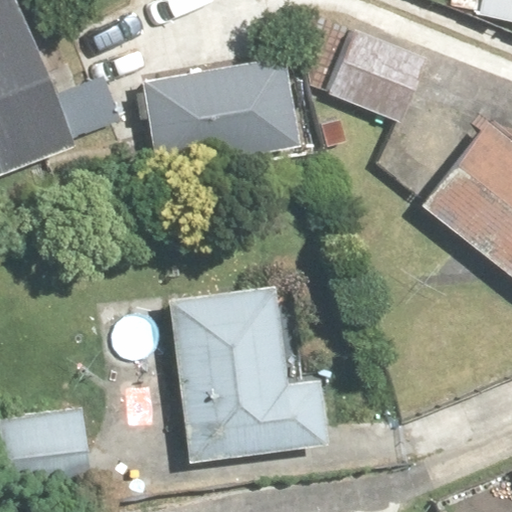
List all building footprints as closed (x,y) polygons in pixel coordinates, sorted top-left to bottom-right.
[(511,0),(467,0),(463,28),(511,34),(511,0)] [(0,160),(51,141),(0,5),(0,160)] [(438,57),(351,18),(320,84),(408,124),(438,57)] [(269,53),(123,75),(136,163),(282,142),(269,53)] [(511,123),(491,106),(416,196),(511,274),(511,123)] [(281,273),(172,285),(190,450),(334,435),(326,359),(291,363),(281,273)] [(0,412),(0,493),(77,484),(67,404),(0,412)]
